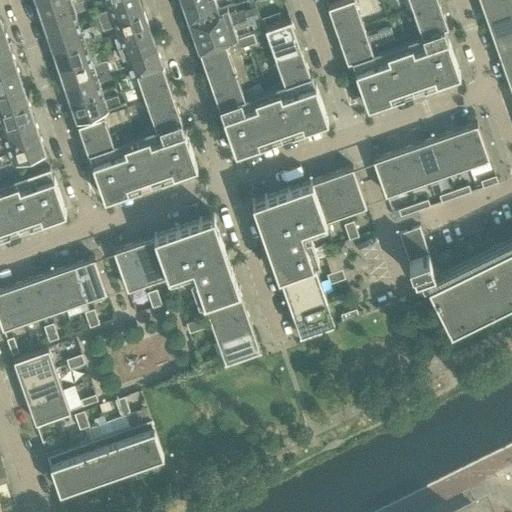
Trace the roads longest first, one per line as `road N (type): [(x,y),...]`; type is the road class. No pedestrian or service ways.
road 1 (residential): [(15,0),(94,227)]
road 2 (residential): [(224,180),(160,0)]
road 3 (residential): [(281,345),(224,180)]
road 4 (residential): [(354,135),(409,292)]
road 5 (residential): [(354,135),(491,87)]
road 6 (residential): [(354,135),(305,0)]
road 7 (residential): [(94,227),(224,180)]
road 8 (residential): [(224,180),(354,135)]
road 9 (residential): [(39,511),(0,398)]
